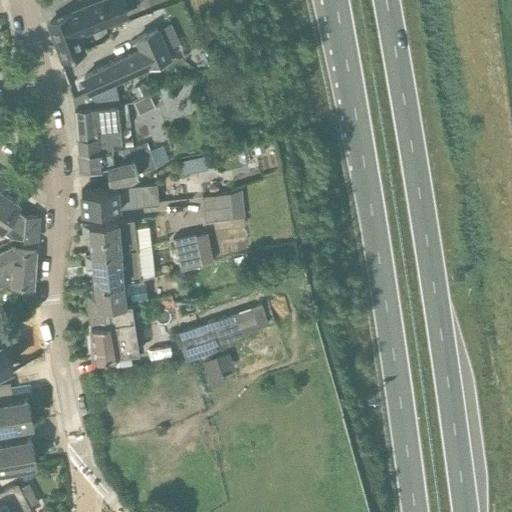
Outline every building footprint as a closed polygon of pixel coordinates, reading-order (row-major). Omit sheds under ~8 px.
[(78,38),(96,31),(130,18),(123,0),(106,0),(50,22),(64,58),(83,51),(78,38)] [(90,91),(108,83),(111,82),(172,57),(159,27),(154,29),(136,38),(141,48),(84,76),(90,91)] [(126,103),(117,104),(111,82),(108,83),(90,91),(94,106),(74,108),(76,136),(98,134),(97,129),(120,127),(129,126),(126,103)] [(137,98),(148,93),(143,83),(133,88),(137,98)] [(137,98),(132,100),(138,112),(154,104),(148,93),(137,98)] [(100,147),(101,149),(112,149),(111,139),(121,139),(120,127),(97,129),(98,134),(76,136),(78,149),(100,147)] [(109,181),(132,178),(139,173),(138,171),(155,166),(147,141),(133,146),(134,147),(136,159),(133,159),(112,164),(110,165),(107,165),(109,181)] [(262,143),(254,145),(255,153),(264,151),(262,143)] [(136,159),(134,147),(112,149),(101,149),(100,147),(78,149),(79,167),(107,165),(110,165),(112,164),(133,159),(136,159)] [(195,171),(193,158),(180,160),(182,173),(195,171)] [(83,211),(103,209),(158,204),(156,183),(101,188),(81,190),(83,211)] [(40,216),(26,215),(16,209),(21,202),(2,190),(0,193),(0,228),(10,235),(24,236),(24,239),(38,241),(40,216)] [(204,209),(232,206),(230,193),(202,196),(204,209)] [(232,206),(204,209),(205,221),(233,218),(232,206)] [(92,255),(137,250),(133,219),(108,221),(88,223),(92,255)] [(174,238),(181,268),(203,263),(195,232),(174,238)] [(296,240),(285,242),(288,256),(299,253),(296,240)] [(0,273),(2,272),(2,283),(33,285),(36,251),(15,250),(15,249),(10,248),(0,252),(0,273)] [(104,285),(123,282),(141,280),(137,250),(92,255),(95,286),(104,285)] [(243,256),(233,258),(235,267),(245,265),(243,256)] [(187,281),(183,268),(169,272),(171,278),(180,283),(187,281)] [(87,303),(90,325),(100,323),(110,322),(109,307),(127,303),(123,282),(104,285),(95,286),(96,302),(87,303)] [(175,308),(172,294),(155,297),(158,311),(175,308)] [(262,302),(250,306),(199,324),(206,347),(242,335),(258,327),(257,324),(268,320),(262,302)] [(93,358),(118,356),(118,354),(138,350),(131,303),(127,304),(127,303),(109,307),(110,322),(100,323),(90,325),(93,358)] [(176,331),(184,354),(206,347),(199,324),(176,331)] [(0,371),(13,364),(1,342),(0,342),(0,371)] [(230,380),(225,367),(237,363),(232,350),(207,360),(216,385),(230,380)] [(0,427),(5,426),(5,427),(12,426),(31,422),(27,398),(12,401),(9,382),(0,383),(0,427)] [(0,468),(3,468),(13,466),(15,466),(34,462),(30,438),(15,441),(12,426),(5,427),(5,426),(0,427),(0,468)] [(0,511),(19,511),(27,508),(26,506),(37,501),(28,483),(17,489),(15,484),(0,491),(0,511)]
